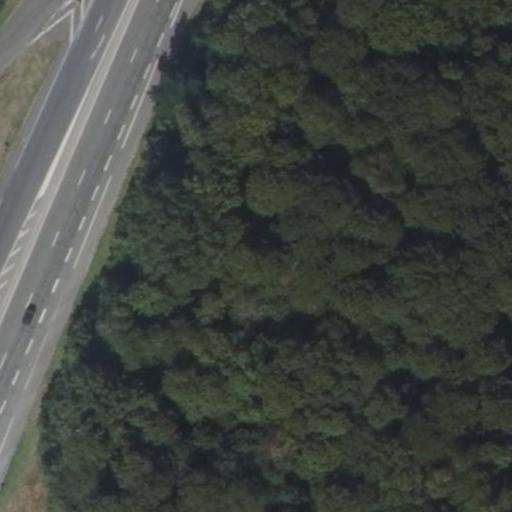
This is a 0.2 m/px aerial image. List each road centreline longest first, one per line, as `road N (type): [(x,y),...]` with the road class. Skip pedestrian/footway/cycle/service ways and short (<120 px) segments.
road 1 (primary): [(0,368),(160,0)]
road 2 (primary): [(111,0),(0,238)]
